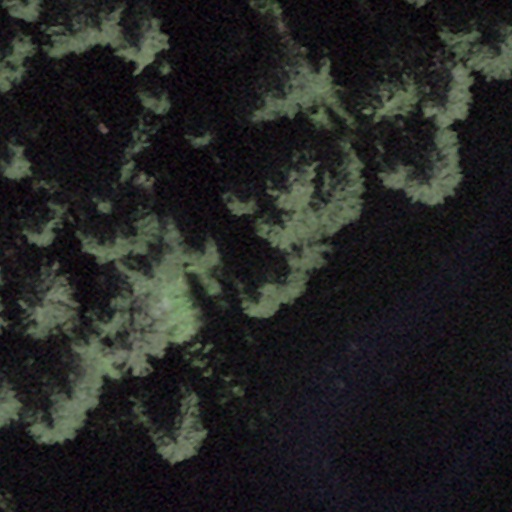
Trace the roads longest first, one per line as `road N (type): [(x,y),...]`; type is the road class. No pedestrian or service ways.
road 1 (track): [(397,511),(374,510),(333,477),(326,436),(341,393),(481,236),(511,175)]
road 2 (track): [(511,393),(452,488),(420,511)]
